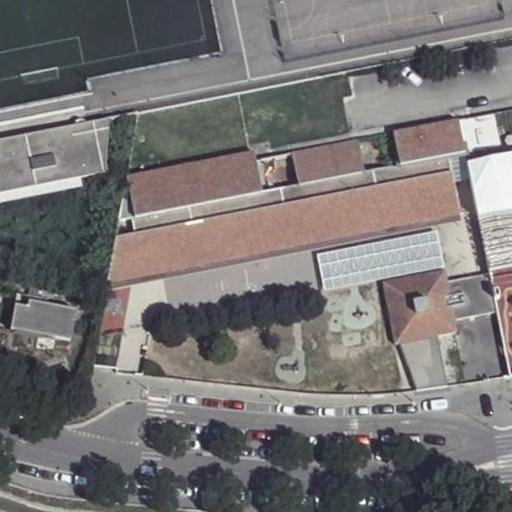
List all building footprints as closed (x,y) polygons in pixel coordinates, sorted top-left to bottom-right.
[(0,141),(0,195),(79,179),(107,173),(105,164),(109,120),(109,119),(0,141)] [(262,194),(254,153),(126,179),(110,265),(157,255),(159,276),(461,216),(449,159),(465,156),(458,122),(393,135),(399,167),(363,174),(356,142),(292,155),(298,187),(262,194)] [(79,179),(0,195),(0,205),(81,189),(79,179)] [(475,220),(437,226),(438,232),(445,268),(445,271),(448,283),(485,276),(475,220)] [(445,268),(438,232),(319,255),(325,290),(445,268)] [(157,255),(110,265),(106,287),(159,276),(157,255)] [(445,271),(382,283),(394,346),(457,334),(455,322),(448,283),(445,271)] [(485,276),(448,283),(455,322),(496,314),(489,275),(485,276)] [(17,295),(15,307),(26,308),(27,302),(44,305),(45,300),(17,295)] [(26,308),(15,307),(10,331),(71,342),(76,311),(44,305),(27,302),(26,308)]
